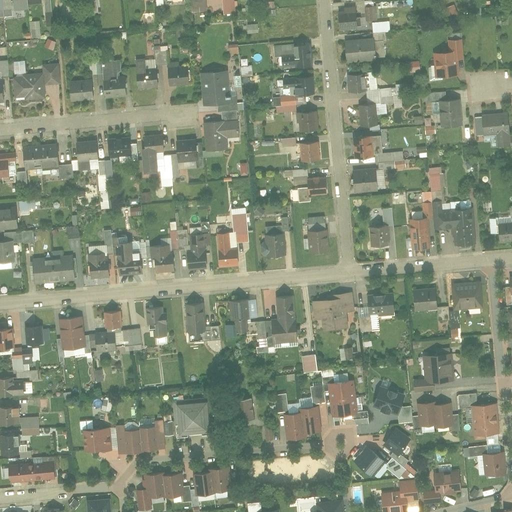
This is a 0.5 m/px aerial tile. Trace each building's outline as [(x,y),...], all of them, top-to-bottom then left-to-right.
[(192,0),(194,11),(209,11),(208,0),(192,0)] [(236,0),(224,0),(225,14),(238,14),(236,0)] [(339,9),(341,31),(358,29),(356,8),(339,9)] [(73,21),(83,20),(82,9),(72,10),(73,21)] [(345,38),(347,64),(375,62),(373,36),(345,38)] [(311,57),(310,44),(294,45),(295,58),(311,57)] [(457,52),(433,54),(436,80),(459,78),(457,52)] [(313,70),(311,57),(295,58),(296,71),(313,70)] [(157,70),(147,71),(146,59),(137,60),(138,71),(140,91),(159,89),(157,70)] [(27,60),(16,61),(16,73),(28,72),(27,60)] [(409,62),(410,72),(422,71),(422,61),(409,62)] [(93,64),(93,74),(102,74),(102,63),(93,64)] [(23,76),(23,79),(13,80),(15,99),(25,98),(25,102),(35,101),(45,100),(44,86),(61,85),(59,65),(42,67),(43,74),(23,76)] [(242,67),(243,75),(254,74),(253,66),(242,67)] [(189,86),(187,67),(168,69),(170,87),(189,86)] [(205,72),(206,89),(203,90),(204,107),(231,104),(228,70),(205,72)] [(347,74),(349,92),(366,90),(365,73),(347,74)] [(125,75),(105,77),(107,99),(127,98),(125,75)] [(284,90),(299,89),(300,99),(314,97),(312,78),(283,81),(284,90)] [(91,79),(71,81),(73,103),(93,101),(91,79)] [(460,99),(440,101),(442,129),(462,127),(460,99)] [(358,105),(360,127),(378,125),(376,103),(358,105)] [(319,133),(317,112),(298,113),(300,135),(319,133)] [(484,138),(498,137),(499,149),(511,148),(508,114),(482,116),(484,138)] [(240,138),(238,121),(225,123),(225,121),(205,123),(208,153),(228,151),(227,139),(240,138)] [(437,125),(427,126),(427,134),(437,134),(437,125)] [(145,135),(146,151),(143,151),(145,175),(158,174),(156,154),(166,153),(165,134),(145,135)] [(131,136),(108,138),(110,162),(134,160),(131,136)] [(284,138),(284,146),(298,145),(298,137),(284,138)] [(352,138),(354,160),(373,158),(371,137),(352,138)] [(197,139),(176,141),(178,164),(199,162),(197,139)] [(97,140),(75,142),(77,164),(99,162),(97,140)] [(322,164),(320,140),(300,142),(302,165),(322,164)] [(40,145),(42,171),(59,169),(57,144),(40,145)] [(23,147),(26,173),(42,171),(40,145),(23,147)] [(0,153),(0,179),(9,178),(8,162),(15,161),(14,152),(0,153)] [(443,190),(442,166),(432,167),(433,190),(443,190)] [(377,170),(353,172),(355,193),(379,191),(377,170)] [(329,196),(328,175),(307,177),(309,197),(329,196)] [(164,186),(175,185),(174,176),(163,177),(164,186)] [(21,201),(22,214),(32,214),(31,210),(38,209),(37,200),(21,201)] [(441,203),(434,204),(436,228),(453,227),(455,246),(475,245),(472,210),(442,213),(441,203)] [(17,204),(0,205),(0,231),(19,230),(17,204)] [(428,219),(410,220),(413,253),(431,251),(428,219)] [(491,236),(499,235),(500,244),(511,243),(511,225),(499,226),(499,220),(490,221),(491,236)] [(80,237),(80,226),(69,226),(70,237),(80,237)] [(388,226),(370,228),(372,250),(390,248),(388,226)] [(330,253),(328,230),(308,232),(310,255),(330,253)] [(237,251),(230,251),(229,233),(217,234),(220,269),(239,267),(237,251)] [(285,258),(282,233),(265,234),(267,259),(285,258)] [(187,254),(188,272),(209,270),(206,235),(189,237),(191,253),(187,254)] [(13,240),(0,240),(0,265),(15,264),(13,240)] [(116,247),(117,262),(121,262),(123,277),(143,275),(141,260),(133,261),(132,245),(116,247)] [(154,274),(169,272),(175,272),(173,254),(167,255),(167,246),(152,247),(154,274)] [(87,257),(89,280),(109,278),(107,255),(87,257)] [(76,282),(73,256),(53,257),(56,284),(76,282)] [(56,284),(53,257),(33,259),(36,286),(56,284)] [(485,309),(482,282),(452,284),(454,311),(485,309)] [(439,310),(436,287),(412,289),(414,313),(439,310)] [(355,314),(353,293),(329,295),(330,302),(313,303),(314,321),(323,321),(324,332),(348,330),(347,314),(355,314)] [(395,317),(393,295),(368,297),(370,319),(395,317)] [(274,346),(297,344),(293,297),(277,298),(279,321),(272,322),(274,346)] [(250,333),(247,300),(230,302),(233,334),(250,333)] [(206,333),(204,303),(185,305),(188,334),(206,333)] [(162,306),(145,308),(147,328),(156,327),(157,340),(168,339),(166,316),(163,316),(162,306)] [(120,311),(103,313),(105,332),(122,330),(120,311)] [(85,350),(82,317),(71,318),(74,351),(85,350)] [(74,351),(71,318),(60,318),(63,352),(74,351)] [(43,347),(41,327),(26,328),(28,348),(43,347)] [(0,351),(15,350),(13,329),(0,330),(0,351)] [(114,333),(96,334),(97,354),(116,353),(114,333)] [(342,349),(342,360),(352,360),(351,348),(342,349)] [(455,383),(452,353),(423,356),(426,385),(455,383)] [(304,355),(305,372),(319,371),(318,354),(304,355)] [(25,379),(0,380),(0,398),(26,397),(25,379)] [(354,381),(329,385),(333,419),(359,416),(354,381)] [(380,385),(372,406),(398,415),(401,406),(406,394),(380,385)] [(105,397),(103,410),(112,411),(114,398),(105,397)] [(175,401),(177,440),(190,439),(189,435),(202,434),(202,438),(214,438),(212,399),(175,401)] [(255,423),(252,400),(233,402),(237,425),(255,423)] [(434,403),(417,404),(419,428),(436,427),(434,405),(434,403)] [(450,403),(434,405),(436,427),(436,430),(453,428),(450,403)] [(496,404),(471,406),(474,441),(499,439),(496,404)] [(15,406),(0,407),(0,425),(16,425),(15,406)] [(411,406),(401,406),(398,415),(398,423),(413,422),(411,406)] [(300,410),(301,414),(304,436),(322,434),(319,407),(300,410)] [(285,416),(288,441),(304,439),(304,436),(301,414),(285,416)] [(140,429),(140,432),(141,450),(165,449),(163,422),(154,422),(155,428),(140,429)] [(118,427),(120,455),(141,453),(141,450),(140,432),(125,433),(125,427),(118,427)] [(414,443),(395,428),(381,445),(401,460),(414,443)] [(83,430),(85,453),(94,453),(94,454),(103,453),(102,429),(83,430)] [(17,435),(0,436),(0,453),(0,458),(18,456),(17,435)] [(386,462),(367,447),(353,464),(372,479),(386,462)] [(507,476),(505,453),(484,455),(486,478),(507,476)] [(55,482),(54,464),(31,465),(32,483),(55,482)] [(32,483),(31,465),(9,467),(10,485),(32,483)] [(210,469),(211,474),(213,494),(230,492),(228,467),(210,469)] [(463,493),(462,472),(434,475),(436,495),(463,493)] [(146,475),(149,499),(165,497),(163,476),(163,473),(146,475)] [(163,476),(165,497),(165,499),(184,497),(182,474),(163,476)] [(195,476),(197,498),(213,496),(213,494),(211,474),(195,476)] [(409,511),(408,503),(420,502),(418,480),(401,482),(402,493),(382,495),(383,511),(409,511)] [(110,511),(109,500),(88,501),(88,511),(110,511)] [(344,511),(343,500),(318,502),(319,511),(317,511),(344,511)]
